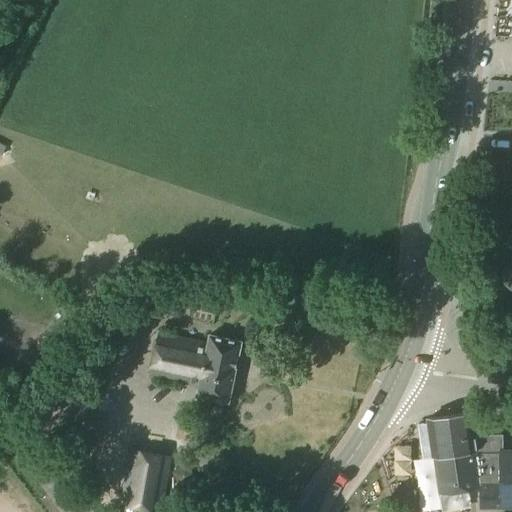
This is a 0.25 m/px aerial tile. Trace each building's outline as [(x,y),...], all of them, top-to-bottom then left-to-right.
[(511,262),(501,277),(511,286),(511,262)] [(141,286),(134,313),(162,318),(168,292),(141,286)] [(158,333),(149,376),(198,387),(197,395),(228,402),(235,367),(236,367),(238,357),(237,357),(241,341),(210,335),(208,344),(158,333)] [(471,412),(428,419),(433,457),(435,457),(440,494),(481,488),(482,507),(511,506),(511,451),(502,452),(502,435),(475,436),(471,412)] [(130,449),(119,503),(161,511),(171,457),(130,449)] [(187,464),(173,471),(180,486),(194,479),(187,464)]
